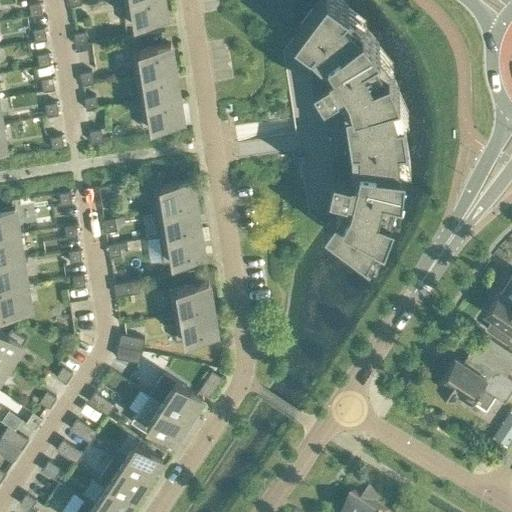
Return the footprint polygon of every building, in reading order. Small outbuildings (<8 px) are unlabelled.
[(37,0),(29,1),(30,14),(42,12),(39,0),(37,0)] [(163,0),(121,0),(124,21),(166,14),(163,0)] [(402,111),(408,110),(387,64),(393,62),(361,22),(366,18),(340,0),(317,0),(297,28),(327,61),(317,67),(327,85),(338,79),(353,136),(351,159),(338,156),(333,177),(349,180),(323,222),(367,254),(369,252),(374,256),(392,209),(398,211),(403,161),(410,161),(402,111)] [(32,26),(34,39),(46,37),(44,25),(32,26)] [(73,31),(75,43),(87,41),(85,29),(73,31)] [(129,48),(133,74),(174,67),(170,42),(129,48)] [(36,51),(38,64),(50,62),(48,50),(36,51)] [(133,74),(137,99),(178,92),(174,67),(133,74)] [(80,70),(82,82),(93,80),(91,68),(80,70)] [(40,76),(42,89),(54,87),(52,74),(40,76)] [(178,92),(137,99),(141,125),(182,118),(178,92)] [(84,95),(85,107),(97,105),(95,93),(84,95)] [(44,101),(46,113),(58,112),(56,99),(44,101)] [(89,128),(91,140),(102,138),(100,126),(89,128)] [(49,134),(51,146),(63,145),(61,132),(49,134)] [(150,183),(154,208),(196,202),(192,176),(150,183)] [(98,184),(100,196),(111,194),(109,182),(98,184)] [(58,190),(60,202),(72,200),(70,188),(58,190)] [(154,208),(158,233),(200,227),(196,202),(154,208)] [(0,206),(0,232),(18,230),(14,204),(0,206)] [(116,227),(114,215),(103,217),(105,229),(116,227)] [(77,233),(75,221),(64,223),(65,235),(77,233)] [(200,227),(158,233),(162,259),(204,252),(200,227)] [(0,232),(0,258),(22,255),(18,230),(0,232)] [(107,242),(109,254),(120,252),(118,240),(107,242)] [(67,248),(69,260),(81,258),(79,246),(67,248)] [(0,258),(0,283),(26,280),(22,255),(0,258)] [(495,287),(497,288),(498,287),(511,296),(511,270),(509,275),(505,272),(495,287)] [(71,273),(73,285),(85,283),(83,271),(71,273)] [(113,281),(115,293),(139,289),(137,277),(113,281)] [(26,280),(0,283),(0,310),(30,306),(26,280)] [(167,286),(171,312),(212,305),(208,280),(167,286)] [(511,296),(498,287),(497,288),(483,309),(493,316),(486,327),(511,343),(511,296)] [(212,305),(171,312),(175,338),(216,331),(212,305)] [(0,326),(0,357),(8,363),(26,335),(11,325),(7,331),(0,326)] [(474,345),(483,350),(493,336),(484,330),(474,345)] [(120,331),(117,343),(141,348),(144,336),(120,331)] [(141,348),(117,343),(115,355),(139,360),(141,348)] [(456,387),(486,407),(495,393),(504,399),(511,386),(511,376),(471,349),(464,360),(454,354),(439,376),(440,376),(436,382),(452,393),(456,387)] [(55,374),(65,381),(72,370),(62,364),(55,374)] [(166,371),(151,393),(187,417),(202,395),(166,371)] [(39,398),(49,405),(56,395),(46,388),(39,398)] [(87,399),(107,412),(114,402),(94,388),(87,399)] [(187,417),(151,393),(134,418),(150,429),(153,425),(173,439),(187,417)] [(511,408),(510,407),(492,434),(506,443),(511,433),(511,408)] [(25,419),(35,426),(42,416),(32,409),(25,419)] [(69,426),(89,439),(96,429),(76,415),(69,426)] [(1,433),(21,447),(28,436),(7,423),(1,433)] [(55,447),(75,460),(82,450),(62,436),(55,447)] [(112,455),(120,460),(120,459),(147,477),(162,456),(134,438),(125,452),(117,446),(112,455)] [(41,468),(54,476),(60,465),(48,457),(41,468)] [(120,459),(120,460),(106,480),(133,498),(147,477),(120,459)] [(106,480),(92,501),(108,511),(124,511),(133,498),(106,480)] [(19,501),(29,508),(35,497),(26,491),(19,501)] [(108,511),(92,501),(83,495),(72,511),(108,511)] [(373,511),(377,507),(360,497),(356,502),(348,511),(373,511)]
